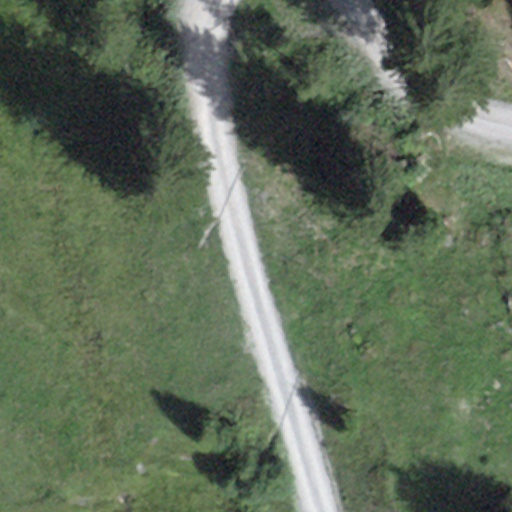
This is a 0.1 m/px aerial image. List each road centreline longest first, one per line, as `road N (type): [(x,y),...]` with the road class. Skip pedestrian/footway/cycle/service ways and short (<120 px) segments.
road 1 (track): [(214,0),(213,83),(322,511)]
road 2 (track): [(511,128),(452,110),(399,69),(352,0)]
